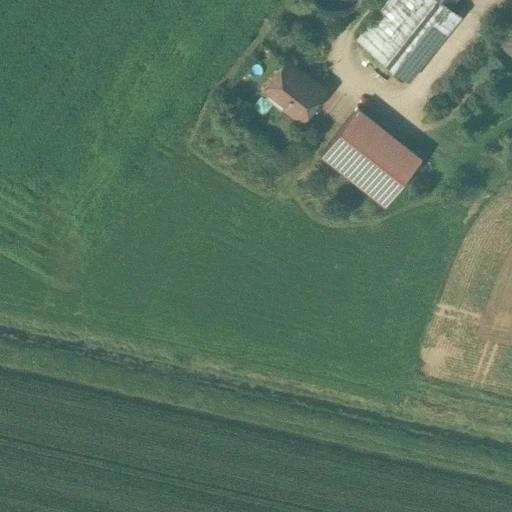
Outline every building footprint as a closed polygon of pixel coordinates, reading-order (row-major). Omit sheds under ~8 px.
[(313,0),(314,2),(323,9),(334,11),(345,10),(355,4),(357,0),(313,0)] [(388,0),(358,38),(376,52),(418,0),(423,0),(440,13),(448,4),(442,0),(388,0)] [(423,0),(418,0),(376,52),(408,79),(460,14),(448,4),(440,13),(423,0)] [(307,78),(298,70),(299,70),(286,59),(263,88),(267,91),(283,104),(300,117),(323,88),(308,76),(307,78)] [(283,104),(267,91),(264,94),(280,107),(283,104)] [(420,154),(357,105),(320,151),(384,201),(420,154)]
